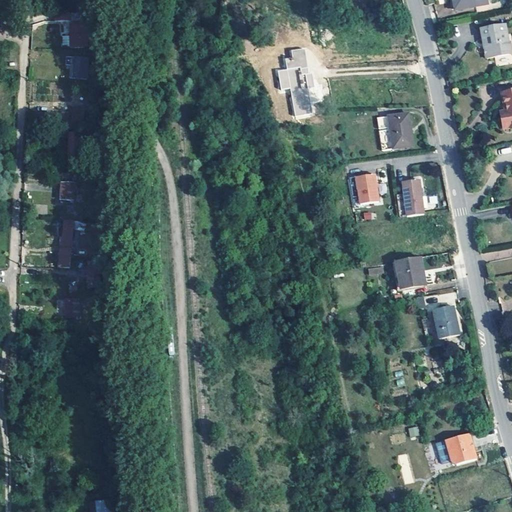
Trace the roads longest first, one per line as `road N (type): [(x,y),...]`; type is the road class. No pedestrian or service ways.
road 1 (track): [(130,0),(148,113),(175,511)]
road 2 (track): [(24,0),(14,299),(0,382),(8,511)]
road 3 (secondary): [(414,0),(511,445)]
